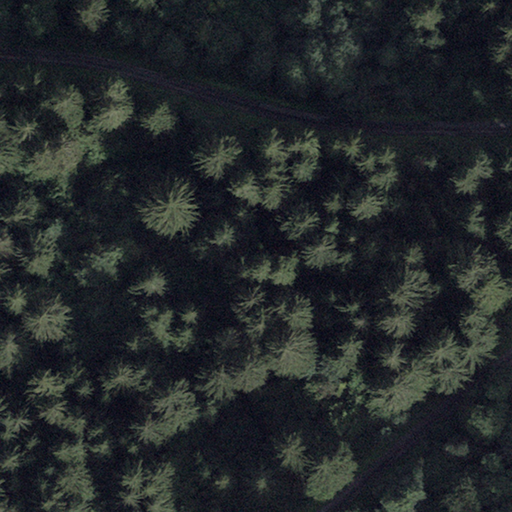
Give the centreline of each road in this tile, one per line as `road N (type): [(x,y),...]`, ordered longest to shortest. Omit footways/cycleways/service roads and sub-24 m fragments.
road 1 (track): [(511,128),(314,124),(146,65),(0,50)]
road 2 (track): [(325,511),(511,353)]
